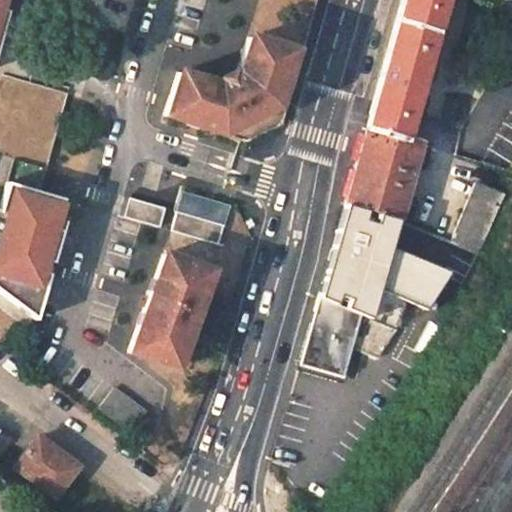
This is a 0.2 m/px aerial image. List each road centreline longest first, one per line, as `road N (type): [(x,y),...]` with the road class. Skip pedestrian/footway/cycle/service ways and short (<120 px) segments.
road 1 (secondary): [(211,511),(302,192)]
road 2 (residential): [(124,137),(68,330),(152,398)]
road 3 (secondary): [(302,192),(357,0)]
road 4 (residential): [(302,192),(124,137)]
road 5 (residential): [(124,137),(164,0)]
road 6 (unknown): [(239,0),(217,58),(152,44)]
